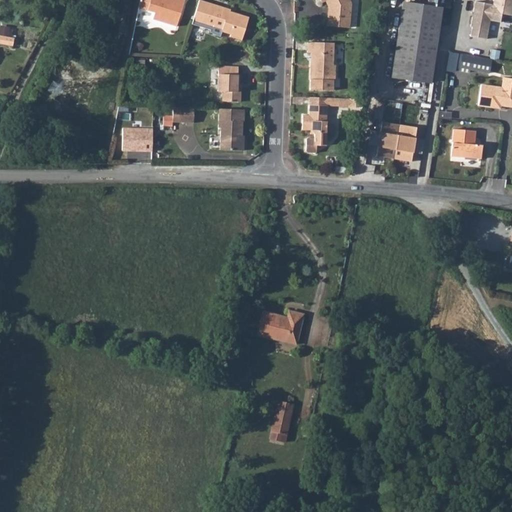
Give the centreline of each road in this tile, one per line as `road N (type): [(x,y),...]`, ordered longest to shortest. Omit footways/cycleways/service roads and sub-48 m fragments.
road 1 (unclassified): [(0,177),(274,182)]
road 2 (unclassified): [(274,182),(511,203)]
road 3 (residential): [(274,182),(279,26),(264,0)]
